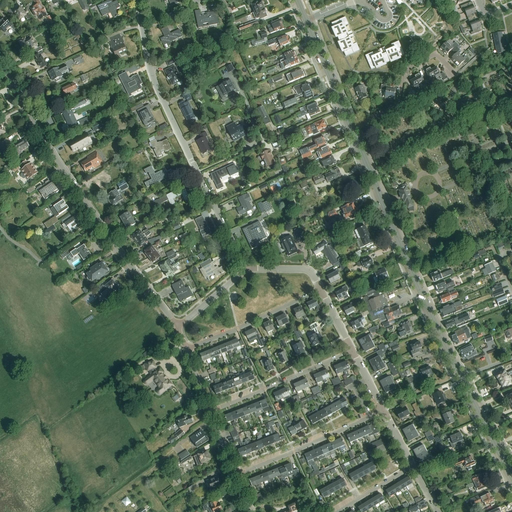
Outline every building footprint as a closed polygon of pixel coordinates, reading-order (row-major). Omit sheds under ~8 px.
[(43,8),(38,0),(34,0),(37,6),(34,7),(30,9),(34,17),(38,15),(40,20),(47,16),(45,12),(46,12),(44,8),(43,8)] [(84,0),(80,0),(79,1),(83,8),(85,6),(87,9),(89,8),(84,0)] [(120,7),(118,4),(117,1),(112,3),(110,0),(109,0),(97,6),(102,16),(110,12),(113,18),(116,17),(118,16),(117,16),(119,15),(117,11),(115,9),(120,7)] [(255,12),(263,9),(262,6),(263,5),(262,3),(261,3),(260,2),(252,5),(255,12)] [(465,13),(474,9),(472,2),(460,6),(461,9),(463,8),(465,13)] [(24,12),(20,7),(14,12),(20,20),(25,16),(27,20),(29,23),(33,20),(31,17),(27,11),(24,12)] [(200,10),(195,11),(198,28),(219,24),(215,7),(208,9),(209,12),(210,12),(210,13),(207,13),(207,15),(201,16),(200,10)] [(257,17),(258,19),(260,18),(260,20),(267,17),(265,12),(266,11),(265,10),(264,9),(263,9),(255,12),(254,12),(256,17),(257,17)] [(477,16),(474,9),(465,13),(468,20),(477,16)] [(480,24),(477,16),(468,20),(471,27),(480,24)] [(339,43),(343,53),(344,52),(346,57),(360,51),(357,43),(352,45),(344,27),(349,25),(345,17),(332,23),(333,28),(332,28),(337,38),(338,38),(340,42),(339,43)] [(0,27),(5,33),(12,26),(16,30),(18,28),(10,19),(7,22),(4,18),(0,22),(0,27)] [(284,29),(281,24),(282,23),(281,21),(280,21),(280,20),(271,24),(271,25),(267,26),(270,34),(274,32),(279,30),(279,31),(284,29)] [(253,21),(238,27),(240,31),(254,26),(253,21)] [(471,35),(483,30),(480,24),(471,27),(473,32),(470,32),(471,35)] [(164,37),(160,38),(165,49),(170,47),(169,46),(173,44),(171,42),(183,36),(179,29),(171,33),(167,26),(161,29),(164,37)] [(501,33),(493,34),(494,41),(502,39),(506,39),(505,37),(505,36),(502,37),(501,33)] [(110,38),(111,42),(109,42),(115,57),(127,52),(123,42),(123,41),(122,37),(121,38),(120,34),(110,38)] [(25,37),(17,41),(22,49),(24,48),(25,49),(24,49),(26,53),(27,52),(27,54),(38,47),(32,36),(27,39),(25,37)] [(287,36),(277,40),(277,39),(267,43),(269,47),(276,44),(276,45),(279,44),(281,47),(290,43),(289,43),(290,42),(289,41),(289,40),(288,40),(287,36)] [(502,39),(494,41),(495,47),(503,46),(507,45),(507,44),(506,43),(503,43),(502,39)] [(371,70),(376,68),(376,69),(386,65),(386,64),(390,62),(391,63),(401,58),(400,57),(405,55),(399,42),(391,45),(393,49),(375,57),(373,53),(365,56),(371,70)] [(451,46),(449,44),(447,42),(440,48),(446,55),(451,50),(453,52),(457,48),(459,46),(455,42),(451,46)] [(461,48),(459,46),(457,48),(453,52),(455,54),(450,59),(454,63),(461,56),(459,54),(461,52),(459,50),(461,48)] [(503,46),(495,47),(496,54),(508,52),(507,49),(504,50),(503,46)] [(42,69),(47,65),(41,55),(44,54),(43,51),(35,56),(37,59),(36,60),(39,64),(39,65),(40,67),(42,69)] [(293,51),(285,55),(284,52),(278,55),(279,57),(284,55),(286,60),(284,61),(283,60),(280,61),(281,64),(283,63),(295,58),(294,55),(295,55),(294,55),(295,54),(294,52),(293,52),(293,51)] [(463,59),(461,56),(454,63),(458,67),(463,62),(465,65),(469,60),(465,56),(463,59)] [(296,59),(295,58),(283,63),(285,69),(298,64),(298,63),(298,62),(298,60),(297,60),(296,59)] [(173,59),(166,62),(169,67),(176,63),(173,59)] [(232,64),(226,67),(228,73),(235,70),(232,64)] [(68,70),(66,65),(49,73),(53,81),(55,80),(56,82),(61,80),(60,78),(63,76),(62,74),(66,73),(65,71),(68,70)] [(166,71),(173,85),(177,83),(178,84),(180,86),(181,85),(182,84),(182,83),(182,82),(174,67),(166,71)] [(431,70),(435,76),(434,76),(436,78),(439,77),(440,79),(442,78),(444,81),(446,79),(443,73),(440,74),(436,67),(431,70)] [(431,70),(430,68),(425,71),(429,78),(426,79),(429,84),(432,83),(431,81),(433,81),(431,78),(434,76),(435,76),(431,70)] [(304,77),(304,76),(304,75),(303,73),(302,73),(301,69),(291,74),(287,75),(286,77),(289,83),(304,77)] [(131,77),(132,77),(129,78),(126,72),(118,75),(129,97),(132,96),(131,94),(142,88),(140,85),(143,83),(138,74),(135,76),(135,75),(131,77)] [(419,85),(422,83),(423,85),(425,84),(426,86),(429,84),(426,79),(423,81),(419,73),(414,76),(415,79),(416,78),(419,85)] [(416,78),(415,79),(410,81),(414,88),(411,90),(414,95),(417,94),(416,92),(418,91),(417,89),(420,87),(419,85),(416,78)] [(222,97),(227,95),(229,98),(234,95),(233,92),(236,90),(230,79),(217,86),(222,97)] [(298,96),(311,90),(307,82),(303,84),(304,86),(302,87),(301,85),(294,88),(295,91),(296,91),(298,96)] [(63,89),(63,90),(62,91),(64,94),(65,94),(65,95),(70,93),(70,94),(74,92),(75,91),(75,92),(79,90),(78,87),(77,88),(74,84),(71,85),(70,84),(66,86),(67,87),(63,89)] [(389,89),(389,86),(381,85),(380,90),(386,91),(384,98),(394,100),(395,90),(389,89)] [(367,97),(362,86),(354,89),(359,100),(367,97)] [(303,96),(304,98),(302,99),(303,101),(313,97),(311,90),(298,96),(296,97),(297,99),(303,96)] [(189,92),(182,95),(185,100),(191,97),(189,92)] [(295,98),(282,103),(285,109),(297,104),(295,98)] [(186,103),(184,100),(179,103),(180,106),(179,106),(181,110),(182,110),(186,117),(185,117),(187,121),(193,119),(195,122),(197,121),(195,118),(190,107),(188,102),(186,103)] [(405,103),(403,108),(413,103),(411,100),(405,103)] [(316,102),(303,108),(304,110),(299,113),(300,115),(318,107),(316,102)] [(151,108),(149,105),(137,111),(145,126),(155,121),(149,109),(151,108)] [(270,122),(263,106),(257,109),(265,125),(270,122)] [(298,116),(299,118),(308,114),(310,117),(320,113),(318,107),(300,115),(298,116)] [(78,124),(71,109),(63,113),(70,128),(78,124)] [(308,135),(312,134),(313,135),(319,133),(318,131),(326,127),(323,120),(305,128),(308,135)] [(100,122),(91,127),(94,132),(103,127),(100,122)] [(244,128),(243,124),(237,127),(235,123),(227,127),(234,141),(246,135),(243,128),(244,128)] [(206,137),(208,136),(206,132),(200,135),(202,138),(196,141),(203,155),(212,150),(206,137)] [(74,142),(69,145),(74,152),(78,149),(79,149),(92,142),(89,137),(86,133),(86,134),(79,137),(80,138),(78,139),(77,139),(74,141),(74,142)] [(314,150),(313,150),(326,144),(324,140),(324,139),(323,137),(322,136),(314,140),(315,144),(311,146),(302,151),(304,155),(314,150)] [(151,148),(152,147),(157,157),(163,155),(162,153),(165,151),(165,152),(172,149),(167,139),(161,142),(157,143),(156,140),(149,143),(151,148)] [(17,144),(17,143),(11,147),(17,157),(23,153),(22,151),(29,147),(25,140),(17,144)] [(279,140),(272,143),(275,149),(282,146),(279,140)] [(318,151),(321,158),(331,154),(328,147),(318,151)] [(275,164),(269,151),(261,154),(267,167),(275,164)] [(87,157),(88,159),(81,164),(86,171),(93,167),(94,169),(103,163),(96,152),(87,157)] [(332,156),(321,161),(324,168),(330,165),(330,166),(336,164),(332,156)] [(38,173),(31,163),(21,171),(23,174),(22,175),(21,176),(22,177),(23,178),(24,179),(25,179),(26,177),(28,180),(38,173)] [(222,183),(219,178),(229,173),(231,177),(238,173),(235,165),(234,163),(211,174),(214,180),(216,186),(218,190),(224,187),(222,183)] [(18,164),(12,168),(16,173),(21,169),(18,164)] [(146,174),(148,173),(151,180),(144,183),(147,188),(168,178),(164,170),(155,174),(151,166),(144,170),(146,174)] [(336,181),(342,178),(337,168),(330,171),(331,172),(323,176),(322,172),(313,176),(316,184),(325,180),(326,179),(328,182),(335,179),(336,181)] [(101,179),(96,183),(100,189),(112,181),(105,170),(98,174),(101,179)] [(120,195),(118,192),(120,191),(121,192),(129,188),(124,180),(116,185),(119,190),(117,191),(116,190),(109,194),(110,196),(108,197),(110,200),(109,202),(111,204),(112,203),(114,207),(117,204),(116,203),(120,201),(118,197),(120,195)] [(307,180),(300,183),(302,189),(309,186),(307,180)] [(55,193),(55,194),(59,191),(52,182),(51,183),(49,181),(45,183),(46,184),(42,187),(42,185),(37,188),(45,200),(55,193)] [(409,194),(405,185),(401,186),(402,189),(398,190),(400,194),(401,197),(401,199),(402,199),(404,203),(405,202),(407,208),(412,206),(410,200),(411,200),(409,194)] [(37,190),(34,186),(28,190),(31,195),(37,190)] [(161,198),(164,203),(168,201),(170,204),(171,206),(176,204),(173,199),(182,195),(185,201),(190,199),(184,187),(161,198)] [(237,209),(240,215),(245,212),(246,213),(252,209),(249,202),(252,201),(250,197),(247,198),(246,195),(239,198),(243,207),(237,209)] [(54,206),(51,208),(56,216),(69,208),(63,200),(60,202),(59,201),(55,203),(56,204),(54,206)] [(273,210),(272,209),(269,203),(268,200),(262,203),(265,208),(267,213),(272,210),(273,210)] [(342,208),(343,212),(344,214),(343,215),(344,219),(350,216),(351,219),(354,217),(353,215),(359,212),(357,208),(355,209),(353,203),(342,208)] [(335,209),(327,212),(330,219),(338,215),(335,209)] [(128,212),(120,217),(123,223),(132,218),(134,217),(132,213),(130,210),(128,212)] [(171,212),(166,215),(170,222),(174,219),(171,212)] [(55,216),(44,224),(47,229),(58,221),(55,216)] [(72,234),(82,227),(74,216),(73,217),(72,216),(66,220),(67,222),(61,225),(64,229),(67,226),(72,234)] [(202,236),(206,234),(206,235),(211,233),(208,227),(207,227),(204,220),(204,219),(202,216),(195,220),(201,231),(200,231),(202,236)] [(136,220),(134,221),(132,218),(123,223),(127,229),(135,224),(136,225),(138,223),(136,220)] [(259,221),(242,229),(252,249),(256,247),(254,241),(259,239),(260,241),(267,238),(259,221)] [(343,232),(352,228),(350,224),(341,228),(343,232)] [(365,226),(355,231),(359,239),(361,238),(369,235),(365,226)] [(50,228),(43,232),(45,236),(52,231),(50,228)] [(134,239),(136,241),(149,231),(147,228),(143,232),(144,233),(143,234),(139,230),(132,236),(133,237),(132,238),(133,239),(134,239)] [(302,236),(299,230),(294,232),(297,239),(302,236)] [(147,237),(151,233),(149,231),(136,241),(138,244),(139,246),(140,247),(148,241),(144,236),(146,235),(147,237)] [(361,238),(359,239),(363,247),(366,246),(367,247),(373,244),(369,235),(361,238)] [(298,251),(290,236),(281,240),(288,256),(298,251)] [(155,245),(152,247),(152,246),(145,251),(147,253),(146,254),(146,255),(148,257),(156,252),(154,249),(159,246),(158,245),(161,243),(160,240),(157,241),(154,243),(155,245)] [(323,244),(312,250),(315,255),(322,251),(325,255),(326,254),(330,260),(329,260),(332,265),(337,262),(335,258),(337,257),(333,250),(331,245),(329,246),(328,246),(325,241),(323,242),(323,244)] [(84,261),(92,255),(84,244),(75,250),(73,246),(60,255),(63,259),(70,254),(73,258),(79,254),(84,261)] [(158,252),(159,253),(163,250),(161,248),(156,252),(148,257),(152,262),(160,257),(157,253),(158,252)] [(175,249),(166,254),(168,258),(176,254),(177,253),(175,249)] [(486,253),(485,249),(477,253),(477,252),(473,254),(475,259),(479,257),(479,256),(486,253)] [(361,250),(351,254),(353,260),(364,255),(361,250)] [(167,262),(160,267),(164,271),(173,265),(175,263),(172,260),(176,258),(177,255),(176,254),(168,258),(169,259),(166,261),(167,262)] [(363,265),(364,268),(365,268),(366,270),(372,267),(371,265),(373,265),(370,258),(365,260),(365,259),(361,261),(361,262),(356,264),(357,266),(358,265),(359,267),(363,265)] [(205,279),(207,277),(209,281),(210,281),(208,277),(214,274),(216,277),(221,274),(222,274),(222,273),(224,272),(222,267),(219,268),(218,266),(214,268),(211,263),(215,261),(202,268),(199,270),(205,279)] [(109,271),(109,269),(109,268),(107,268),(105,265),(106,264),(105,263),(103,262),(99,265),(98,264),(86,272),(88,274),(88,276),(87,277),(87,279),(88,280),(90,281),(91,280),(92,281),(93,281),(97,278),(98,280),(106,275),(105,274),(109,271)] [(173,265),(164,271),(165,274),(165,275),(166,276),(167,276),(168,277),(172,274),(172,275),(174,273),(174,272),(175,273),(178,270),(175,267),(179,264),(177,262),(175,263),(173,265)] [(348,270),(354,267),(351,262),(346,264),(348,270)] [(496,271),(492,262),(484,265),(488,275),(496,271)] [(340,272),(338,269),(330,274),(330,275),(327,277),(331,284),(340,279),(338,273),(340,272)] [(379,281),(388,277),(384,269),(372,275),(375,283),(374,283),(376,287),(380,285),(379,281)] [(439,271),(431,275),(434,282),(454,274),(452,270),(449,271),(441,275),(439,271)] [(98,289),(101,292),(103,294),(101,295),(105,301),(110,297),(109,295),(113,291),(114,293),(117,290),(116,289),(118,288),(113,281),(110,283),(109,282),(108,283),(107,282),(98,289)] [(182,281),(173,285),(178,295),(176,296),(176,297),(178,296),(181,302),(193,296),(189,287),(186,288),(182,281)] [(437,290),(437,291),(438,293),(439,293),(448,289),(449,291),(452,289),(452,288),(454,287),(452,282),(446,285),(445,282),(435,286),(437,290)] [(492,287),(494,291),(502,288),(501,283),(499,284),(499,283),(493,285),(493,286),(492,287)] [(339,300),(344,298),(345,300),(349,298),(346,292),(348,291),(348,290),(348,288),(347,285),(338,290),(337,291),(336,292),(337,293),(336,293),(339,300)] [(375,287),(365,291),(367,296),(377,292),(375,287)] [(390,309),(390,307),(389,308),(388,305),(388,303),(386,301),(387,299),(385,298),(385,296),(383,295),(382,293),(380,294),(379,291),(364,298),(369,310),(373,321),(386,316),(400,310),(399,309),(400,308),(399,307),(398,307),(398,306),(390,309)] [(449,294),(449,293),(440,297),(440,298),(440,300),(442,300),(443,303),(459,297),(456,291),(449,294)] [(508,302),(506,296),(496,300),(499,306),(508,302)] [(315,300),(307,304),(310,310),(316,307),(317,309),(316,310),(317,312),(321,310),(319,305),(318,305),(315,300)] [(355,307),(353,302),(350,303),(351,305),(343,309),(347,315),(354,311),(352,308),(355,307)] [(443,309),(440,310),(440,311),(440,313),(441,313),(441,314),(445,312),(445,311),(455,308),(461,306),(460,302),(456,303),(454,304),(450,306),(450,305),(442,308),(443,309)] [(455,308),(445,311),(445,312),(441,314),(443,318),(461,310),(462,309),(461,306),(455,308)] [(301,307),(294,310),(296,315),(295,316),(297,319),(303,316),(305,319),(309,317),(307,312),(304,314),(301,307)] [(400,310),(386,316),(388,322),(395,319),(394,317),(401,314),(401,313),(402,312),(401,311),(400,311),(400,310)] [(276,319),(280,327),(287,324),(290,322),(288,319),(287,319),(285,314),(276,319)] [(444,323),(447,329),(456,325),(453,318),(446,321),(447,322),(444,323)] [(360,319),(351,324),(354,330),(363,326),(362,323),(365,321),(364,319),(361,321),(360,319)] [(275,331),(270,321),(264,324),(268,333),(273,331),(276,337),(280,335),(277,330),(275,331)] [(318,327),(316,322),(309,326),(312,331),(314,330),(315,333),(312,334),(313,336),(309,337),(314,347),(321,343),(319,339),(321,338),(316,328),(318,327)] [(402,330),(404,329),(404,330),(407,329),(407,330),(411,328),(409,322),(400,325),(401,328),(397,330),(398,331),(402,330)] [(401,337),(413,333),(411,328),(407,330),(407,329),(404,330),(404,329),(402,330),(398,331),(399,334),(400,334),(401,337)] [(471,337),(468,330),(464,332),(462,328),(454,332),(455,334),(451,336),(454,343),(457,342),(458,344),(471,337)] [(254,329),(245,333),(250,343),(260,338),(256,331),(255,331),(254,329)] [(297,331),(295,332),(298,339),(303,337),(300,330),(297,331)] [(360,340),(363,347),(372,342),(370,339),(373,337),(371,334),(365,337),(365,338),(360,340)] [(235,352),(238,351),(237,348),(240,347),(237,340),(231,342),(234,349),(235,352)] [(296,344),(296,345),(293,347),(297,356),(304,353),(302,349),(304,348),(301,341),(296,344)] [(231,342),(225,345),(228,352),(231,358),(233,358),(230,351),(234,349),(231,342)] [(375,348),(372,342),(363,347),(366,352),(375,348)] [(420,348),(420,349),(422,348),(419,342),(413,345),(412,343),(408,345),(409,349),(411,348),(412,351),(420,348)] [(225,345),(219,347),(222,354),(223,357),(224,361),(225,361),(227,360),(225,356),(226,356),(225,353),(228,352),(225,345)] [(459,350),(463,359),(471,355),(471,354),(474,352),(471,345),(459,350)] [(222,354),(219,347),(213,350),(216,357),(217,359),(218,363),(221,362),(219,358),(220,358),(218,356),(222,354)] [(266,351),(269,358),(272,357),(269,350),(269,351),(267,347),(262,349),(263,352),(266,351)] [(370,361),(373,367),(383,361),(382,358),(384,357),(383,354),(387,352),(385,348),(380,350),(377,352),(379,356),(370,361)] [(425,355),(424,352),(422,353),(420,349),(420,348),(412,351),(411,352),(413,358),(420,355),(421,357),(425,355)] [(213,350),(207,352),(210,359),(216,357),(213,350)] [(211,363),(210,359),(207,352),(200,355),(203,362),(207,360),(208,363),(208,364),(211,363)] [(278,355),(278,353),(275,354),(277,358),(279,357),(283,364),(288,361),(284,352),(278,355)] [(266,359),(261,362),(263,367),(266,366),(269,373),(274,370),(270,361),(267,362),(266,359)] [(157,393),(158,393),(158,394),(159,394),(160,394),(161,394),(161,393),(172,385),(169,381),(168,382),(162,373),(163,373),(160,369),(157,371),(155,368),(156,368),(153,361),(145,364),(148,371),(149,371),(151,376),(145,380),(144,380),(144,381),(144,382),(144,383),(145,383),(145,384),(146,384),(147,384),(148,384),(154,380),(160,388),(158,389),(158,390),(157,390),(157,391),(157,392),(157,393)] [(344,372),(346,377),(349,376),(346,371),(350,369),(346,361),(340,364),(344,372)] [(383,361),(373,367),(376,373),(387,367),(385,364),(386,363),(385,361),(383,361)] [(388,365),(391,371),(396,368),(393,362),(388,365)] [(338,375),(344,372),(340,364),(334,367),(338,375)] [(429,367),(423,370),(423,369),(418,371),(420,375),(419,375),(421,380),(433,374),(429,367)] [(330,378),(327,370),(320,373),(323,381),(325,383),(327,382),(326,380),(330,378)] [(498,379),(499,381),(511,374),(511,370),(509,372),(509,373),(508,374),(507,373),(506,373),(504,370),(500,372),(500,373),(496,375),(496,377),(497,378),(498,379)] [(408,376),(405,371),(400,373),(402,379),(408,376)] [(252,372),(246,374),(249,382),(255,379),(252,372)] [(233,379),(236,387),(242,384),(239,377),(238,374),(234,376),(233,373),(232,373),(230,373),(231,374),(233,379)] [(317,383),(323,381),(320,373),(314,376),(317,383)] [(229,389),(236,387),(233,379),(231,374),(228,374),(229,377),(230,380),(226,382),(229,389)] [(242,384),(249,382),(246,374),(239,377),(242,384)] [(511,374),(499,381),(501,384),(501,385),(502,387),(506,385),(507,386),(511,384),(509,380),(510,380),(510,378),(511,378),(511,374)] [(217,379),(216,376),(211,378),(212,381),(214,380),(215,384),(216,384),(217,386),(213,387),(216,394),(223,392),(217,379)] [(390,377),(381,382),(384,387),(393,383),(395,382),(392,376),(390,377)] [(219,378),(217,379),(223,392),(229,389),(226,382),(223,383),(222,380),(220,381),(219,378)] [(306,379),(300,382),(304,390),(310,387),(306,379)] [(393,383),(384,387),(386,393),(392,390),(393,392),(396,391),(395,389),(399,387),(397,384),(397,383),(396,381),(395,382),(393,383)] [(297,392),(304,390),(300,382),(294,385),(297,392)] [(280,391),(283,399),(284,400),(290,397),(286,388),(280,391)] [(437,393),(435,389),(429,392),(430,396),(433,395),(437,405),(438,407),(448,403),(444,394),(442,395),(440,392),(437,393)] [(284,400),(283,399),(280,391),(274,394),(277,402),(281,400),(282,402),(284,401),(284,400)] [(171,398),(175,403),(182,398),(178,393),(171,398)] [(344,398),(341,400),(340,397),(338,398),(343,408),(348,405),(344,398)] [(338,410),(343,408),(338,398),(333,400),(338,410)] [(266,400),(260,402),(262,409),(267,407),(269,412),(271,411),(269,406),(268,407),(266,400)] [(333,413),(338,410),(333,400),(331,402),(332,405),(329,406),(333,413)] [(260,402),(254,404),(257,411),(262,409),(260,402)] [(333,413),(329,406),(328,403),(326,404),(328,407),(324,409),(328,416),(333,413)] [(417,417),(422,415),(420,411),(416,403),(412,406),(415,412),(414,412),(417,417)] [(248,406),(251,413),(254,412),(256,417),(258,416),(257,413),(257,411),(254,404),(248,406)] [(248,406),(242,409),(247,421),(249,420),(248,417),(247,417),(246,415),(251,413),(248,406)] [(318,422),(323,419),(319,412),(316,406),(314,407),(316,410),(313,412),(318,422)] [(328,416),(324,409),(323,406),(321,407),(322,410),(319,412),(323,419),(328,416)] [(406,407),(396,412),(400,419),(409,414),(406,407)] [(245,422),(247,421),(242,409),(237,411),(239,418),(242,417),(243,419),(244,418),(245,422)] [(237,411),(231,413),(233,420),(234,422),(235,425),(237,425),(236,422),(237,421),(237,419),(239,418),(237,411)] [(313,424),(318,422),(313,412),(307,415),(313,424)] [(454,422),(450,412),(443,415),(447,425),(454,422)] [(227,423),(233,420),(231,413),(225,416),(227,423)] [(193,422),(191,417),(188,418),(187,416),(178,419),(178,420),(177,421),(180,428),(186,426),(185,424),(193,422)] [(303,430),(297,420),(296,418),(294,419),(295,422),(292,423),(297,433),(303,430)] [(301,422),(299,419),(297,420),(303,430),(308,427),(304,421),(301,422)] [(370,424),(371,425),(368,426),(371,432),(373,431),(374,435),(381,432),(376,421),(370,424)] [(292,436),(297,433),(292,423),(290,424),(292,427),(289,429),(288,430),(287,431),(289,433),(290,434),(291,433),(292,436)] [(403,430),(406,436),(417,430),(415,427),(416,426),(415,423),(411,424),(412,425),(403,430)] [(282,441),(279,434),(276,435),(272,426),(269,427),(276,443),(282,441)] [(368,426),(363,429),(366,436),(369,434),(370,436),(374,435),(373,431),(371,432),(368,426)] [(267,439),(270,445),(276,443),(269,427),(267,428),(270,435),(266,436),(267,439)] [(363,429),(358,431),(361,438),(364,437),(365,440),(368,439),(366,436),(363,429)] [(420,436),(417,430),(406,436),(410,442),(420,436)] [(182,431),(176,436),(179,439),(185,434),(182,431)] [(358,431),(353,433),(356,440),(359,439),(360,442),(363,441),(361,438),(358,431)] [(195,445),(198,448),(209,440),(204,432),(196,438),(194,436),(190,439),(191,439),(193,438),(197,444),(195,445)] [(270,445),(267,439),(264,440),(264,438),(263,438),(260,432),(258,433),(264,448),(270,445)] [(258,442),(257,443),(256,443),(258,450),(264,448),(258,433),(256,434),(258,439),(257,439),(258,442)] [(353,433),(347,436),(350,443),(354,441),(355,445),(357,444),(356,440),(353,433)] [(464,443),(460,433),(450,437),(452,441),(449,442),(451,446),(452,445),(454,446),(454,447),(464,443)] [(436,437),(434,438),(434,439),(437,445),(442,442),(439,436),(437,437),(436,437)] [(346,448),(342,438),(336,441),(341,451),(342,453),(344,452),(343,450),(346,448)] [(249,444),(253,452),(258,450),(256,443),(257,443),(255,439),(253,440),(254,444),(253,444),(252,442),(251,443),(249,444)] [(242,444),(247,455),(253,452),(249,444),(248,441),(248,440),(245,441),(246,443),(242,444)] [(336,441),(331,443),(335,450),(338,449),(339,452),(341,451),(336,441)] [(241,457),(247,455),(242,444),(242,443),(241,443),(240,444),(241,447),(238,449),(238,450),(241,457)] [(331,456),(331,455),(336,453),(335,450),(331,443),(326,445),(331,456)] [(326,445),(321,448),(325,458),(331,456),(326,445)] [(423,445),(414,450),(417,456),(426,451),(423,445)] [(320,460),(325,458),(321,448),(316,450),(320,460)] [(187,450),(179,456),(182,460),(190,455),(187,450)] [(316,450),(310,452),(315,463),(320,460),(316,450)] [(426,451),(417,456),(420,462),(429,457),(428,454),(429,453),(428,450),(426,451)] [(196,465),(210,460),(207,451),(193,457),(195,461),(194,461),(196,465)] [(308,460),(310,465),(315,463),(310,452),(305,455),(307,458),(306,459),(307,461),(308,460)] [(180,462),(182,464),(192,458),(190,455),(180,462)] [(456,466),(464,463),(467,469),(468,470),(471,469),(470,467),(475,465),(477,464),(475,461),(474,461),(473,461),(472,457),(466,459),(455,463),(456,466)] [(443,469),(453,465),(451,460),(441,464),(443,469)] [(372,463),(370,461),(368,462),(369,464),(366,466),(370,473),(376,470),(372,463)] [(284,466),(288,477),(293,475),(294,476),(296,475),(296,477),(300,475),(297,469),(293,471),(290,464),(284,466)] [(363,465),(364,467),(361,469),(365,476),(370,473),(366,466),(365,464),(363,465)] [(284,466),(278,468),(284,484),(286,483),(285,478),(288,477),(284,466)] [(340,466),(330,471),(332,475),(339,471),(340,474),(343,472),(340,466)] [(284,484),(278,468),(272,471),(275,478),(278,476),(279,478),(280,478),(282,484),(284,484)] [(365,476),(361,469),(355,472),(359,479),(365,476)] [(273,484),(272,481),(273,480),(273,479),(275,478),(272,471),(267,473),(270,480),(270,482),(271,485),(273,484)] [(353,482),(359,479),(355,472),(349,475),(353,482)] [(264,482),(265,485),(268,483),(271,489),(273,488),(272,486),(271,485),(270,482),(270,480),(267,473),(261,475),(264,482)] [(482,474),(481,474),(471,478),(472,478),(470,479),(471,482),(473,482),(467,485),(468,487),(483,480),(481,478),(482,478),(482,477),(483,477),(482,474)] [(255,477),(260,490),(262,489),(261,486),(261,485),(261,483),(264,482),(261,475),(255,477)] [(256,487),(258,490),(260,490),(255,477),(249,480),(250,483),(249,484),(250,487),(252,487),(255,485),(256,487)] [(408,477),(403,480),(407,486),(412,483),(408,477)] [(214,490),(221,487),(217,478),(207,481),(208,483),(206,484),(207,488),(208,487),(210,492),(214,491),(214,490)] [(337,482),(341,489),(347,486),(343,479),(337,482)] [(403,480),(398,484),(401,490),(407,486),(403,480)] [(485,483),(484,483),(483,480),(468,487),(469,489),(475,486),(476,487),(474,488),(476,492),(487,487),(486,486),(487,486),(486,483),(485,483)] [(197,482),(188,489),(190,493),(200,489),(197,482)] [(335,492),(341,489),(337,482),(331,485),(335,492)] [(398,484),(392,487),(396,493),(401,490),(398,484)] [(329,495),(335,492),(331,485),(326,488),(329,495)] [(390,497),(396,493),(392,487),(386,491),(390,497)] [(324,498),(329,495),(326,488),(320,491),(324,498)] [(381,494),(376,497),(379,503),(384,500),(381,494)] [(494,500),(493,498),(492,498),(492,497),(492,498),(490,494),(479,498),(478,496),(470,499),(472,505),(483,500),(486,505),(490,503),(491,506),(494,504),(493,502),(494,501),(493,500),(494,500)] [(376,497),(370,501),(373,507),(379,503),(376,497)] [(450,499),(443,502),(446,508),(452,505),(450,499)] [(403,506),(401,508),(402,510),(409,506),(407,503),(405,500),(401,503),(403,506)] [(370,501),(364,504),(368,510),(373,507),(370,501)] [(421,510),(427,507),(424,501),(418,504),(421,510)] [(216,505),(214,502),(209,504),(209,502),(207,504),(203,507),(204,511),(208,511),(217,511),(218,511),(223,510),(222,508),(221,507),(220,504),(216,505)]
